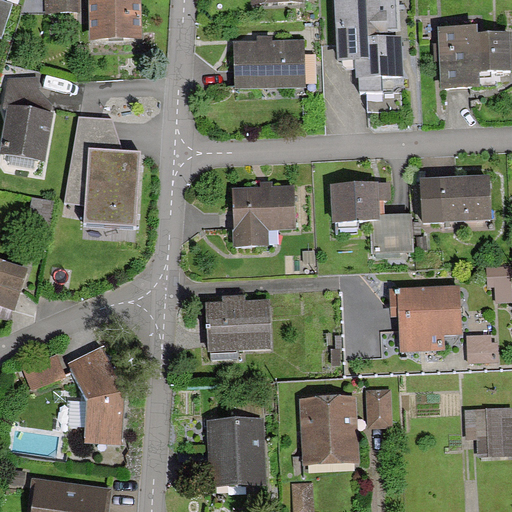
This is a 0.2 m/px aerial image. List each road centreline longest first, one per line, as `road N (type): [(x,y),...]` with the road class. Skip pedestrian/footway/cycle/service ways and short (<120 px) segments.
road 1 (residential): [(172,154),(511,139)]
road 2 (residential): [(150,511),(162,289)]
road 3 (residential): [(0,352),(162,289)]
road 4 (residential): [(172,154),(174,0)]
road 5 (residential): [(162,289),(172,154)]
